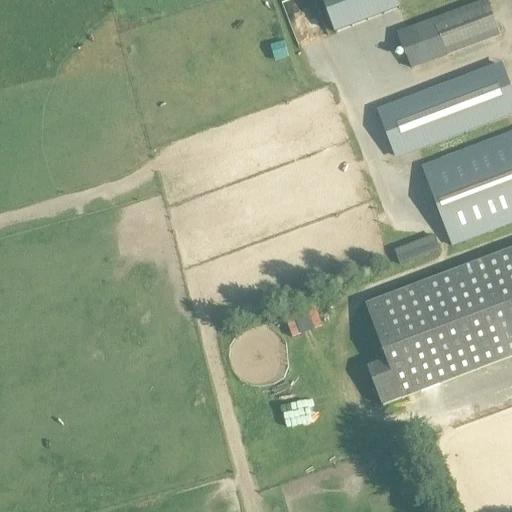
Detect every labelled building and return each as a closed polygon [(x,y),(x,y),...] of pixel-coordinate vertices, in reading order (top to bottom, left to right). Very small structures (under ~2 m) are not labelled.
[(395,11),(392,0),(324,0),(331,33),(357,27),(356,19),(395,11)] [(501,37),(487,0),(397,34),(411,71),(501,37)] [(511,91),(503,67),(378,114),(395,158),(511,113),(511,91)] [(511,133),(422,168),(452,249),(511,226),(511,133)] [(435,237),(394,251),(400,267),(440,253),(435,237)] [(367,367),(382,408),(511,359),(511,250),(366,306),(386,360),(367,367)] [(247,328),(252,348),(261,346),(256,326),(247,328)]
